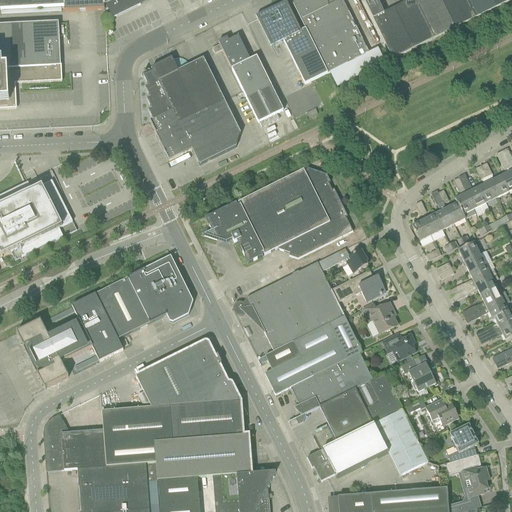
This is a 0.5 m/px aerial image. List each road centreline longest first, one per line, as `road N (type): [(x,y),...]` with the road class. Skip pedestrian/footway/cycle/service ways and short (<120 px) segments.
road 1 (residential): [(511,417),(395,222),(407,195),(511,132)]
road 2 (unclassified): [(36,511),(30,434),(37,417),(219,325)]
road 3 (tertiary): [(127,139),(127,60),(244,0)]
road 4 (tertiary): [(219,325),(127,139)]
road 5 (tertiary): [(308,511),(219,325)]
road 6 (unclassified): [(127,139),(0,147)]
